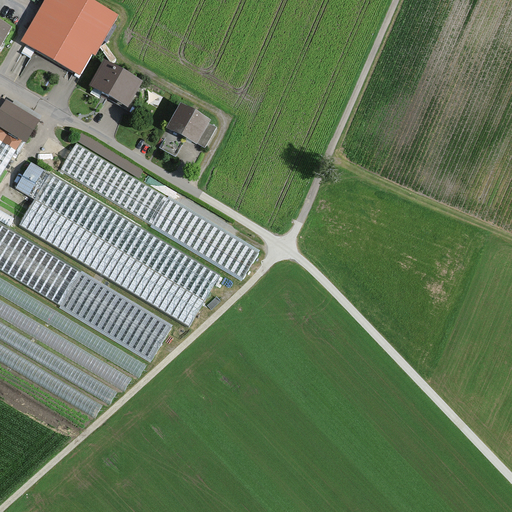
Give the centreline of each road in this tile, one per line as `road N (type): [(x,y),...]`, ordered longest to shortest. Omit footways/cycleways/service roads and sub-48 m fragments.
road 1 (track): [(398,0),(288,250),(0,511)]
road 2 (unclassified): [(511,478),(288,250),(0,78)]
